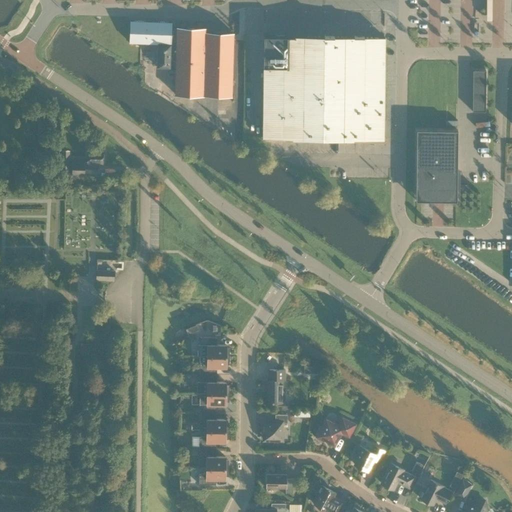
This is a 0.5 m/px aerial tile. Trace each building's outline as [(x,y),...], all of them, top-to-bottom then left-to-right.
[(170,64),(175,64),(174,93),(203,94),(204,82),(232,83),(233,33),(205,32),(206,27),(177,26),(177,27),(171,26),(172,21),(130,20),(129,42),(158,43),(157,68),(170,68),(170,64)] [(383,40),(265,36),(262,136),(380,140),(383,40)] [(486,70),(473,70),(472,111),(485,111),(486,70)] [(416,201),(455,201),(457,201),(458,130),(417,130),(416,201)] [(87,162),(85,162),(72,161),(72,175),(84,175),(85,168),(99,168),(99,162),(102,162),(103,151),(87,151),(87,162)] [(69,157),(62,156),(61,168),(69,169),(69,157)] [(97,270),(96,278),(96,280),(115,281),(115,270),(97,270)] [(197,356),(200,356),(229,356),(229,348),(226,348),(226,345),(215,345),(215,337),(200,337),(200,345),(198,345),(197,356)] [(200,362),(200,374),(214,374),(214,367),(226,367),(226,364),(229,364),(229,356),(200,356),(200,362)] [(269,380),(265,380),(264,402),(284,402),(284,370),(269,369),(269,380)] [(197,392),(199,392),(207,393),(228,393),(228,385),(226,385),(226,382),(214,382),(214,374),(200,374),(200,382),(197,382),(197,392)] [(228,393),(207,393),(199,392),(199,399),(199,407),(199,411),(214,412),(214,404),(226,404),(226,401),(228,401),(228,393)] [(214,419),(214,412),(199,411),(199,430),(207,430),(228,430),(228,423),(226,422),(226,419),(214,419)] [(264,440),(282,440),(282,422),(287,422),(287,415),(275,415),(275,422),(264,422),(264,440)] [(320,429),(315,438),(324,442),(324,440),(335,446),(342,432),(350,436),(356,424),(342,417),(338,425),(326,419),(321,430),(320,429)] [(228,438),(228,430),(207,430),(207,436),(199,436),(199,449),(214,449),(214,441),(225,441),(226,438),(228,438)] [(357,457),(354,464),(367,470),(373,459),(379,462),(384,451),(374,446),(371,451),(358,445),(353,455),(357,457)] [(206,461),(206,467),(228,467),(228,460),(225,460),(225,456),(214,456),(214,449),(199,449),(199,461),(206,461)] [(412,471),(418,474),(423,465),(416,462),(412,471)] [(381,483),(394,489),(398,482),(409,488),(415,477),(403,471),(404,470),(391,463),(381,483)] [(228,475),(228,467),(206,467),(206,473),(199,473),(199,484),(213,485),(213,479),(225,479),(225,475),(228,475)] [(286,493),(292,493),(292,478),(286,478),(286,474),(267,474),(266,487),(286,488),(286,493)] [(455,488),(459,481),(453,478),(449,485),(455,488)] [(443,486),(430,479),(424,490),(423,490),(419,497),(433,504),(436,499),(445,503),(451,491),(442,486),(443,486)] [(454,494),(464,499),(472,484),(462,479),(454,494)] [(319,494),(314,504),(325,510),(325,511),(327,511),(337,511),(344,501),(334,496),(335,493),(322,485),(318,493),(319,494)] [(486,511),(486,510),(487,510),(485,500),(475,502),(476,504),(465,506),(466,511),(486,511)] [(276,511),(285,511),(285,503),(271,503),(271,509),(256,509),(256,511),(276,511)]
